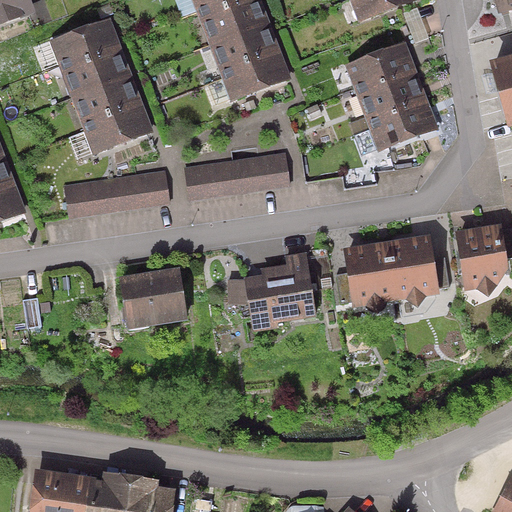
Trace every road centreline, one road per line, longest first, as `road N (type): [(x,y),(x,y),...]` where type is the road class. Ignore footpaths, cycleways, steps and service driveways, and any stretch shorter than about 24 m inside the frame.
road 1 (residential): [(450,0),(474,134),(426,205),(0,263)]
road 2 (unclassified): [(0,435),(251,474),(415,470)]
